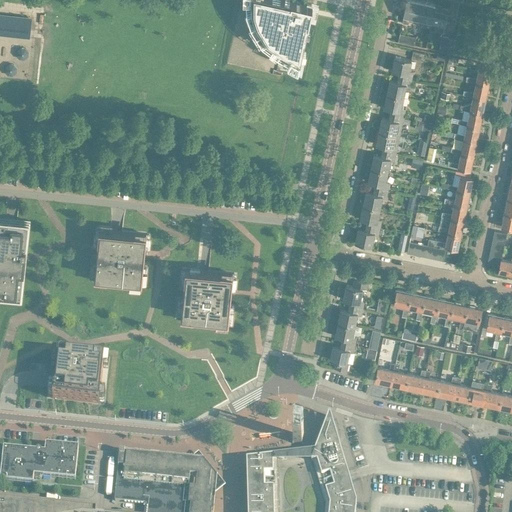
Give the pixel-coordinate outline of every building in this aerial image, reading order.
[(250,0),(251,1),(251,10),(255,22),(266,41),(280,51),(291,56),(299,60),(300,61),(302,49),(309,20),(312,5),(306,4),(288,0),(250,0)] [(407,0),(402,23),(407,24),(409,17),(422,20),(421,27),(430,29),(431,22),(435,5),(411,0),(406,0),(407,0)] [(435,5),(431,22),(439,24),(437,30),(443,32),(448,8),(435,5)] [(0,14),(0,35),(24,38),(26,18),(0,14)] [(399,34),(397,42),(414,46),(415,38),(399,34)] [(441,37),(438,51),(445,53),(449,38),(439,36),(438,37),(441,37)] [(413,52),(411,58),(422,60),(424,54),(413,52)] [(19,75),(35,75),(35,56),(20,56),(19,75)] [(399,72),(398,77),(411,80),(413,72),(409,71),(411,60),(395,56),(391,70),(399,72)] [(456,65),(458,59),(449,57),(447,63),(456,65)] [(491,71),(478,68),(476,79),(466,77),(465,80),(475,83),(488,85),(491,71)] [(390,80),(386,94),(403,98),(405,86),(409,87),(411,80),(398,77),(397,82),(390,80)] [(81,82),(78,99),(92,101),(95,84),(81,82)] [(484,100),(488,85),(475,83),(473,93),(463,91),(462,95),(472,97),(484,100)] [(20,90),(12,89),(11,98),(19,98),(20,90)] [(59,91),(55,93),(54,98),(57,102),(62,102),(66,100),(66,95),(63,91),(59,91)] [(391,109),(390,114),(403,117),(405,109),(400,109),(403,98),(386,94),(383,108),(391,109)] [(481,114),(484,100),(472,97),(470,107),(455,104),(454,108),(469,111),(481,114)] [(446,106),(438,105),(436,113),(444,114),(446,106)] [(47,112),(45,109),(41,108),(37,110),(37,114),(39,118),(44,119),(47,116),(47,112)] [(481,114),(469,111),(467,121),(453,118),(452,122),(466,125),(478,128),(481,114)] [(381,118),(378,131),(399,136),(403,117),(390,114),(389,119),(381,118)] [(449,137),(463,140),(475,142),(478,128),(466,125),(464,135),(450,133),(449,137)] [(383,146),(382,151),(395,154),(399,136),(378,131),(375,145),(383,146)] [(418,147),(425,149),(427,142),(420,140),(418,147)] [(453,148),(452,152),(460,154),(472,156),(475,142),(463,140),(461,149),(453,148)] [(373,155),(371,168),(387,172),(389,161),(393,162),(395,154),(382,151),(381,156),(373,155)] [(460,154),(458,164),(448,162),(447,166),(469,171),(472,156),(460,154)] [(421,169),(423,160),(414,159),(412,168),(421,169)] [(387,191),(389,184),(384,183),(387,172),(371,168),(368,182),(375,184),(374,189),(387,191)] [(457,186),(447,184),(446,188),(456,190),(457,190),(469,193),(472,178),(460,176),(457,186)] [(427,196),(429,186),(421,184),(419,194),(427,196)] [(386,199),(387,191),(374,189),(373,193),(365,192),(363,205),(379,209),(381,198),(386,199)] [(453,205),(466,207),(469,193),(457,190),(456,190),(454,200),(444,198),(443,202),(453,205)] [(376,220),(379,209),(363,205),(360,219),(367,221),(366,226),(379,229),(381,221),(376,220)] [(466,207),(453,205),(451,215),(441,213),(440,217),(450,219),(451,218),(463,221),(466,207)] [(511,215),(504,213),(501,228),(511,230),(511,215)] [(448,232),(460,235),(463,221),(451,218),(450,219),(448,229),(438,227),(437,231),(447,233),(448,232)] [(28,222),(0,219),(0,295),(20,298),(28,222)] [(409,237),(415,238),(417,227),(411,225),(409,237)] [(378,236),(379,229),(366,226),(365,230),(357,229),(354,243),(371,246),(373,235),(378,236)] [(97,249),(94,277),(141,282),(144,256),(144,251),(146,235),(121,232),(110,231),(99,230),(97,246),(97,249)] [(492,237),(505,239),(506,233),(494,231),(492,237)] [(427,246),(433,247),(434,247),(435,245),(445,247),(445,249),(442,261),(450,262),(452,249),(457,250),(460,235),(448,232),(447,233),(445,243),(428,239),(426,245),(427,246)] [(491,243),(503,246),(505,239),(492,237),(491,243)] [(406,241),(399,239),(397,251),(403,252),(406,241)] [(415,243),(409,242),(406,253),(412,254),(415,243)] [(415,243),(412,254),(418,256),(421,244),(415,243)] [(490,249),(502,252),(503,246),(491,243),(490,249)] [(421,244),(418,256),(425,257),(427,246),(426,245),(421,244)] [(427,246),(425,257),(431,258),(433,247),(427,246)] [(433,247),(431,258),(436,259),(439,248),(434,247),(433,247)] [(436,259),(442,261),(445,249),(439,248),(436,259)] [(488,255),(501,258),(502,252),(490,249),(488,255)] [(511,275),(511,274),(511,254),(510,262),(500,259),(499,263),(497,271),(511,275)] [(501,258),(488,255),(487,261),(499,263),(500,259),(501,258)] [(208,272),(196,270),(186,269),(181,316),(227,321),(230,295),(230,290),(232,274),(208,272)] [(349,306),(362,308),(364,300),(360,299),(362,289),(366,290),(368,284),(354,281),(353,287),(345,285),(342,299),(350,301),(349,306)] [(407,307),(410,294),(396,290),(393,304),(404,306),(401,316),(405,317),(408,307),(407,307)] [(420,321),(422,310),(421,310),(424,297),(410,294),(407,307),(408,307),(418,309),(416,320),(420,321)] [(434,324),(436,313),(439,300),(424,297),(421,310),(422,310),(432,312),(430,323),(434,324)] [(448,327),(450,316),(453,303),(439,300),(436,313),(446,315),(444,326),(448,327)] [(467,306),(453,303),(450,316),(460,319),(458,329),(462,330),(463,327),(465,319),(464,319),(467,306)] [(338,322),(354,326),(356,315),(360,316),(362,308),(349,306),(348,310),(340,309),(338,322)] [(482,309),(467,306),(464,319),(465,319),(463,327),(473,330),(472,332),(477,333),(482,309)] [(484,335),(486,329),(489,315),(485,314),(480,335),(484,335)] [(489,315),(486,329),(496,331),(494,341),(498,341),(500,331),(503,318),(489,315)] [(511,319),(503,318),(500,331),(511,333),(508,346),(511,347),(511,346),(511,319)] [(354,326),(338,322),(335,336),(342,338),(341,342),(354,345),(356,337),(351,337),(354,326)] [(457,329),(454,342),(460,344),(463,330),(457,329)] [(401,338),(414,341),(415,336),(403,333),(401,338)] [(376,350),(378,343),(370,341),(368,348),(376,350)] [(444,341),(443,347),(457,350),(458,344),(444,341)] [(348,364),(350,364),(354,345),(341,342),(340,347),(332,346),(329,360),(334,361),(333,368),(346,371),(348,364)] [(461,351),(469,353),(471,345),(462,343),(461,351)] [(414,355),(421,356),(423,347),(416,345),(414,355)] [(374,361),(376,351),(367,349),(365,359),(374,361)] [(104,356),(57,351),(52,398),(99,403),(104,356)] [(390,384),(394,364),(390,363),(388,369),(377,366),(374,381),(390,384)] [(390,384),(405,388),(408,373),(397,371),(398,365),(394,364),(390,384)] [(405,388),(421,391),(425,371),(421,370),(419,375),(408,373),(405,388)] [(421,391),(436,394),(440,380),(428,377),(429,372),(425,371),(421,391)] [(436,394),(452,397),(456,377),(451,376),(450,382),(440,380),(436,394)] [(452,397),(467,401),(470,386),(459,384),(460,378),(456,377),(452,397)] [(467,401),(482,404),(487,384),(483,383),(481,389),(470,386),(467,401)] [(482,404),(498,407),(501,393),(490,391),(491,385),(487,384),(482,404)] [(498,407),(511,410),(511,395),(501,393),(498,407)] [(262,459),(246,461),(247,511),(355,511),(356,504),(349,480),(346,471),(345,468),(333,426),(331,421),(331,419),(330,416),(329,416),(324,428),(318,443),(314,441),(309,454),(262,459)] [(303,435),(294,433),(292,442),(301,444),(303,435)] [(0,479),(33,483),(34,475),(75,480),(78,447),(45,443),(44,451),(40,451),(40,450),(40,449),(39,449),(39,448),(38,448),(37,448),(36,449),(35,450),(3,447),(0,479)] [(212,511),(212,510),(211,510),(212,501),(209,498),(210,490),(219,482),(199,458),(167,455),(166,455),(134,452),(133,456),(126,456),(127,451),(124,451),(124,450),(122,450),(121,450),(120,450),(120,451),(119,451),(119,452),(115,487),(114,501),(145,504),(144,511),(212,511)] [(0,511),(95,511),(96,511),(96,506),(36,500),(0,496),(0,511)]
